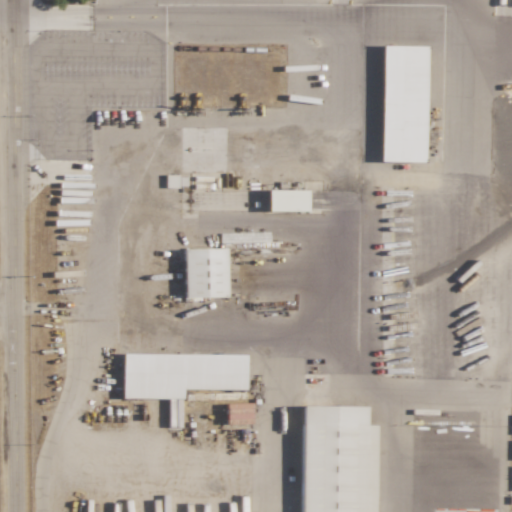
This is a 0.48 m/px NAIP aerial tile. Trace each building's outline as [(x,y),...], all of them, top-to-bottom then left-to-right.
[(377,161),(422,162),(424,46),(379,45),(377,161)] [(163,187),(184,187),(184,176),(164,176),(163,187)] [(304,212),(305,190),(265,190),(264,211),(304,212)] [(181,249),(182,298),(224,297),(223,248),(181,249)] [(180,399),(180,389),(243,390),(243,355),(120,354),(119,398),(180,399)] [(224,424),(249,424),(249,403),(224,403),(224,424)] [(371,511),(372,425),(364,425),(364,406),(299,406),(298,511),(371,511)]
